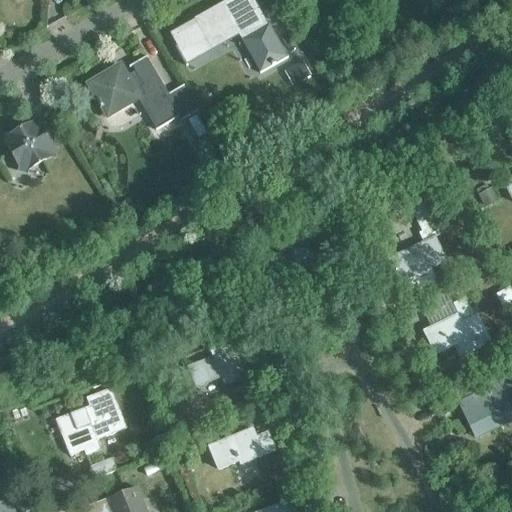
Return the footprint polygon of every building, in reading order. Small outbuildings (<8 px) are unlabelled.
[(191,28),(173,38),(179,47),(175,49),(185,66),(212,50),(208,44),(238,28),(264,73),(289,59),(269,24),(266,26),(251,0),(240,0),(237,2),(235,0),(231,0),(195,21),(198,27),(193,31),(191,28)] [(184,87),(166,97),(145,60),(133,67),(136,74),(127,79),(125,77),(122,76),(119,75),(116,74),(113,74),(109,75),(106,76),(103,79),(101,81),(99,83),(98,86),(97,89),(97,92),(97,96),(98,99),(99,102),(97,103),(101,109),(105,107),(108,109),(111,110),(114,110),(118,110),(120,109),(122,108),(124,107),(126,106),(128,104),(129,102),(130,101),(131,99),(134,104),(141,100),(158,130),(179,119),(181,122),(199,112),(184,87)] [(302,64),(290,71),(297,84),(309,77),(302,64)] [(54,148),(52,147),(40,128),(41,125),(31,122),(30,125),(11,137),(8,136),(5,146),(8,147),(20,166),(19,170),(29,172),(30,169),(50,158),(52,158),(54,148)] [(423,207),(412,212),(417,223),(428,217),(423,207)] [(423,245),(389,261),(400,284),(404,282),(407,289),(404,291),(407,299),(437,284),(430,270),(435,267),(447,261),(436,238),(446,234),(441,224),(419,235),(423,245)] [(262,268),(273,285),(295,272),(292,268),(309,257),(298,240),(281,250),(284,254),(262,268)] [(471,311),(476,308),(472,300),(467,302),(465,300),(453,306),(458,317),(424,333),(435,356),(454,348),(460,360),(491,345),(477,316),(474,318),(471,311)] [(221,379),(224,387),(244,379),(233,352),(187,370),(195,390),(221,379)] [(58,363),(66,375),(78,368),(71,355),(58,363)] [(511,379),(459,405),(476,439),(511,421),(511,379)] [(111,391),(110,392),(106,382),(93,388),(97,397),(87,401),(91,410),(84,413),(81,406),(72,410),(75,416),(57,423),(70,458),(85,452),(87,458),(99,453),(95,443),(128,431),(111,391)] [(230,391),(240,416),(258,409),(248,384),(230,391)] [(267,436),(256,441),(252,432),(209,450),(217,469),(253,454),(256,461),(275,454),(267,436)] [(90,469),(95,482),(117,473),(112,460),(90,469)] [(146,511),(138,491),(85,511),(84,511),(146,511)]
